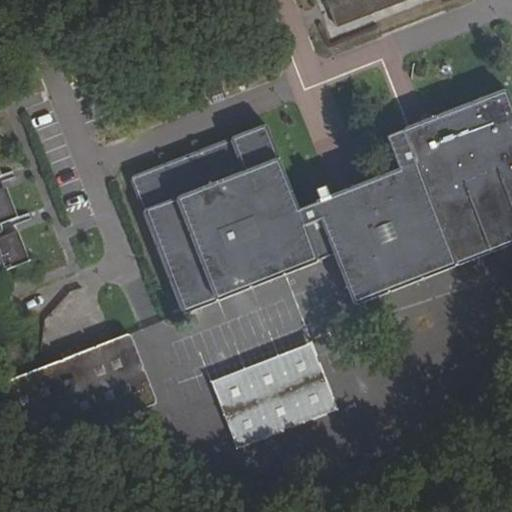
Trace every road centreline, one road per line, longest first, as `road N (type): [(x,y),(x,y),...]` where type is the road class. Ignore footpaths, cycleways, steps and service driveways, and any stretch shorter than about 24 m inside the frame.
road 1 (unknown): [(98,158),(153,345),(182,387),(231,395),(329,378),(447,337),(511,303)]
road 2 (unknown): [(98,158),(502,0)]
